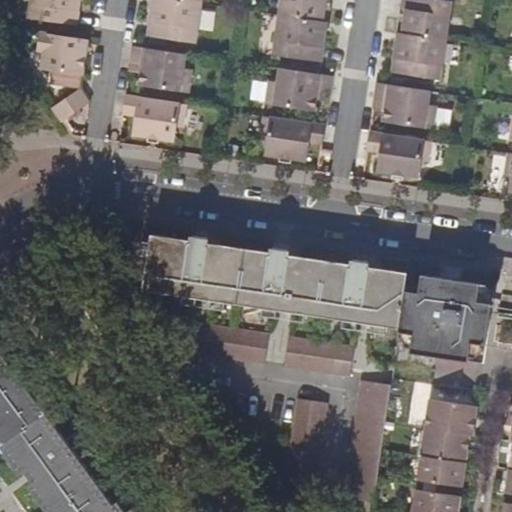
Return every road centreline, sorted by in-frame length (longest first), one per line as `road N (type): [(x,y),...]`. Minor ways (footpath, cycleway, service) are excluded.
road 1 (residential): [(328,221),(90,183)]
road 2 (residential): [(361,0),(328,221)]
road 3 (residential): [(511,248),(328,221)]
road 4 (residential): [(115,0),(90,183)]
